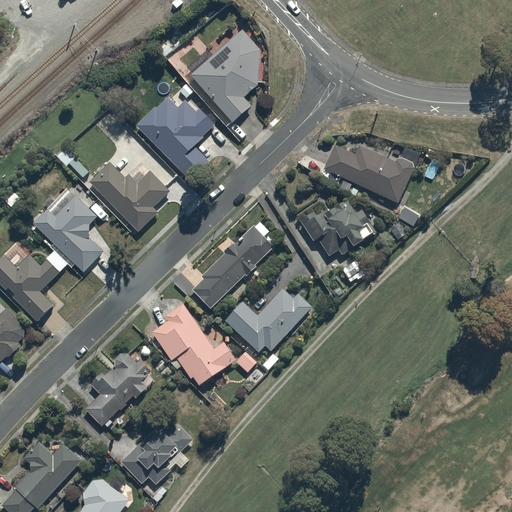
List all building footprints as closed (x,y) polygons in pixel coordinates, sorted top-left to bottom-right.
[(167,43),(159,50),(185,80),(189,76),(231,123),(250,105),(242,96),(261,80),(259,47),(242,27),(211,53),(195,33),(174,50),(167,43)] [(166,97),(136,125),(191,182),(209,165),(192,148),(216,125),(189,97),(177,109),(166,97)] [(334,143),(323,167),(399,201),(419,156),(393,144),(388,154),(359,141),(354,152),(334,143)] [(66,147),(56,156),(66,167),(70,163),(83,176),(89,170),(66,147)] [(110,162),(89,184),(137,231),(156,212),(151,208),(169,190),(149,171),(139,182),(130,173),(126,177),(110,162)] [(48,207),(33,223),(76,265),(95,246),(87,238),(88,224),(95,216),(70,193),(53,211),(48,207)] [(357,208),(331,207),(320,213),(317,208),(299,219),(311,240),(317,236),(328,255),(338,250),(341,255),(347,251),(345,247),(371,233),(357,208)] [(210,308),(213,305),(247,267),(249,269),(273,244),(269,240),(275,234),(253,214),(245,223),(249,227),(191,291),(210,308)] [(3,256),(0,259),(0,282),(35,319),(52,303),(41,291),(59,275),(35,249),(15,269),(3,256)] [(239,295),(220,315),(264,355),(311,304),(299,293),(314,276),(293,256),(249,304),(239,295)] [(355,260),(342,268),(352,282),(365,273),(355,260)] [(168,320),(151,331),(175,367),(180,364),(189,378),(193,376),(198,383),(238,357),(227,340),(214,348),(184,302),(165,315),(168,320)] [(0,362),(29,336),(0,303),(0,362)] [(245,349),(235,360),(249,372),(258,360),(245,349)] [(113,414),(134,393),(136,395),(145,386),(138,379),(145,373),(125,352),(114,363),(116,366),(105,377),(101,373),(90,384),(100,395),(85,410),(101,426),(104,422),(107,425),(116,417),(113,414)] [(145,437),(120,461),(142,483),(148,477),(155,483),(170,468),(166,465),(192,440),(170,417),(147,439),(145,437)] [(28,511),(35,505),(37,507),(81,460),(62,443),(50,455),(37,444),(23,459),(30,465),(11,485),(16,489),(0,506),(7,511),(28,511)] [(120,511),(130,498),(102,478),(94,478),(82,488),(83,505),(77,511),(120,511)]
